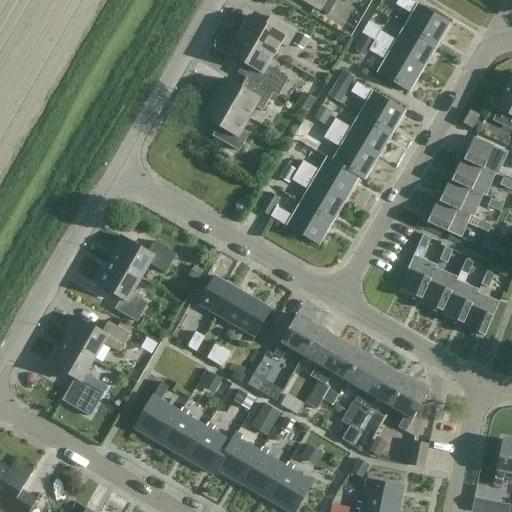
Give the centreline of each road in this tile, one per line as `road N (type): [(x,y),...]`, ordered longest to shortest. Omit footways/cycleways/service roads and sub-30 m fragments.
road 1 (residential): [(498,45),(476,63),(330,300)]
road 2 (residential): [(330,300),(114,170)]
road 3 (unclassified): [(0,369),(114,170)]
road 4 (track): [(0,193),(113,0)]
road 5 (residential): [(175,511),(0,410)]
road 6 (unclassified): [(114,170),(212,0)]
road 7 (residential): [(482,380),(330,300)]
road 8 (residential): [(452,511),(482,380)]
